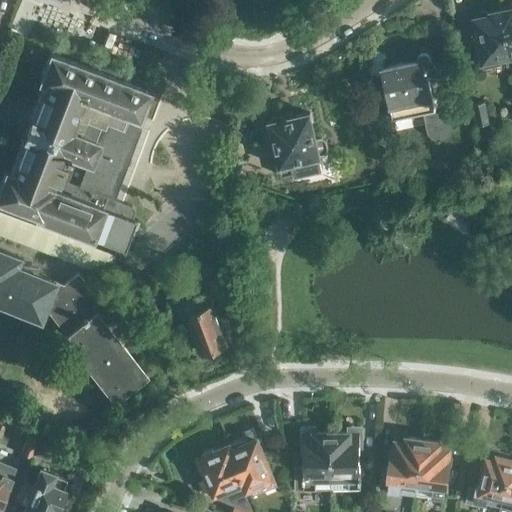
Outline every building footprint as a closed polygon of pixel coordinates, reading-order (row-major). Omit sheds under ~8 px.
[(511,7),(501,10),(511,65),(511,64),(511,7)] [(511,65),(501,10),(490,12),(490,15),(487,11),(486,10),(483,9),(481,10),(478,12),(478,17),(474,18),(478,36),(477,37),(483,66),(501,62),(500,59),(505,58),(507,66),(511,65)] [(22,133),(8,171),(3,169),(0,178),(0,199),(35,213),(34,215),(89,236),(90,235),(98,238),(98,239),(122,248),(133,218),(130,217),(132,211),(132,208),(132,206),(130,205),(112,198),(138,127),(119,119),(122,110),(134,115),(144,88),(47,51),(37,78),(42,80),(22,133)] [(392,119),(420,114),(424,116),(427,130),(431,136),(435,138),(440,139),(445,138),(448,135),(451,130),(452,124),(450,119),(447,116),(438,113),(437,109),(435,108),(428,81),(437,79),(432,57),(431,57),(429,54),(426,52),(423,52),(420,53),(418,55),(416,60),(381,68),(392,119)] [(490,123),(486,101),(472,103),(476,125),(490,123)] [(320,155),(324,154),(329,149),(326,139),(322,136),(315,137),(310,112),(284,117),(280,114),(273,116),(271,120),(269,121),(281,175),(293,173),(291,163),(320,157),(320,155)] [(244,159),(230,154),(224,171),(238,176),(244,159)] [(0,211),(0,227),(19,233),(23,220),(0,211)] [(0,303),(39,319),(43,308),(47,310),(65,332),(61,335),(112,401),(146,375),(119,341),(132,331),(112,306),(106,311),(76,272),(61,283),(15,264),(18,256),(0,248),(0,303)] [(230,294),(222,273),(208,279),(216,300),(230,294)] [(196,298),(187,301),(185,306),(187,314),(201,352),(226,342),(207,291),(195,295),(196,298)] [(303,464),(295,464),(295,489),(304,489),(331,488),(331,433),(318,433),(318,424),(300,424),(301,449),(303,449),(303,464)] [(232,442),(228,444),(248,492),(249,491),(248,489),(262,483),(263,487),(275,482),(274,481),(278,479),(273,466),(269,468),(261,448),(264,447),(258,434),(257,435),(253,426),(240,432),(243,440),(233,444),(232,442)] [(34,453),(42,433),(31,428),(21,452),(32,456),(33,453),(34,453)] [(331,433),(331,488),(360,488),(360,448),(362,448),(362,437),(349,437),(349,432),(331,433)] [(42,433),(34,453),(50,459),(58,439),(42,433)] [(383,466),(380,488),(416,493),(423,439),(406,436),(405,442),(395,440),(394,449),(393,448),(391,467),(383,466)] [(423,439),(416,493),(443,497),(449,456),(448,456),(449,447),(439,446),(440,441),(423,439)] [(248,492),(228,444),(199,456),(208,477),(203,479),(209,493),(213,491),(215,493),(235,484),(239,495),(248,492)] [(473,499),(500,506),(511,458),(508,458),(509,454),(496,451),(495,455),(484,452),(482,462),(485,462),(480,481),(478,480),(473,499)] [(500,506),(498,511),(511,511),(511,458),(500,506)] [(0,502),(10,477),(14,466),(0,460),(0,502)] [(21,511),(52,511),(62,489),(61,489),(65,479),(39,469),(21,511)]
